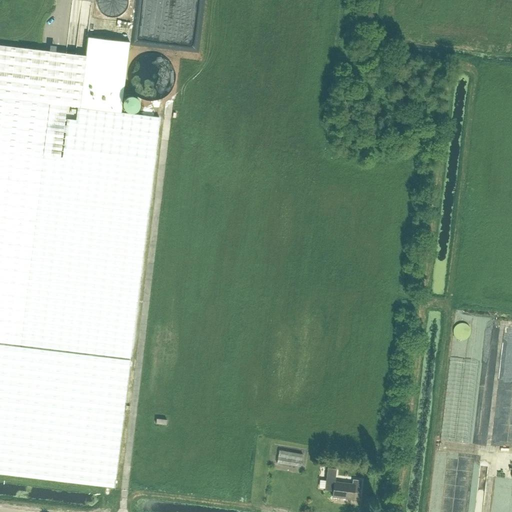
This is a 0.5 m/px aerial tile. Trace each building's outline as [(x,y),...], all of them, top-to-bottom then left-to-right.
[(91,12),(92,0),(89,0),(85,0),(84,11),(91,12)] [(69,106),(78,107),(120,112),(128,43),(89,38),(87,55),(86,58),(75,56),(69,106)] [(120,113),(120,112),(78,107),(69,106),(75,56),(86,58),(87,55),(0,45),(0,473),(114,487),(159,117),(120,113)] [(302,455),(279,451),(277,463),(300,467),(302,455)] [(352,484),(335,481),(336,469),(327,467),(324,490),(333,491),(332,497),(353,499),(354,492),(360,493),(361,480),(353,479),(352,484)]
